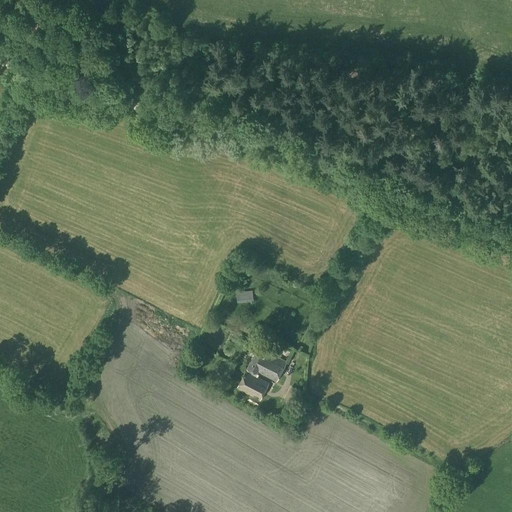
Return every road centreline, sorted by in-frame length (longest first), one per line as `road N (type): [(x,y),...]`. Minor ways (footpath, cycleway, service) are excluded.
road 1 (track): [(0,57),(184,121),(226,119),(511,236)]
road 2 (track): [(110,492),(111,443),(88,393),(120,316),(120,296),(0,235)]
road 3 (track): [(383,182),(287,369)]
